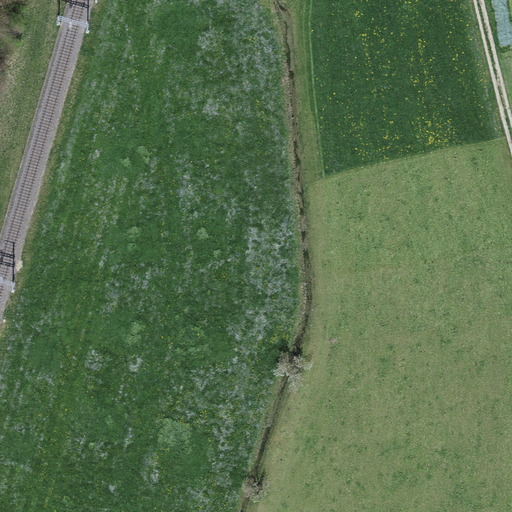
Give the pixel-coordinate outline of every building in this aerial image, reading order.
[(183,0),(150,3),(151,24),(185,20),(183,0)] [(155,44),(189,41),(187,23),(153,26),(155,44)] [(176,135),(210,133),(209,118),(175,120),(176,135)] [(181,159),(216,150),(211,132),(176,141),(181,159)] [(120,169),(154,165),(152,148),(118,152),(120,169)] [(188,233),(223,234),(223,220),(189,218),(188,233)] [(131,237),(162,237),(162,223),(130,223),(131,237)] [(191,255),(226,254),(225,235),(190,237),(191,255)] [(165,257),(165,238),(130,239),(130,257),(165,257)] [(115,315),(115,329),(150,331),(150,317),(115,315)] [(180,323),(178,336),(210,343),(213,329),(180,323)] [(113,331),(112,351),(148,352),(149,333),(113,331)] [(206,364),(211,345),(176,337),(171,355),(206,364)] [(99,403),(98,416),(131,418),(132,406),(99,403)] [(163,431),(192,436),(195,421),(166,415),(163,431)] [(96,417),(94,435),(125,438),(127,420),(96,417)] [(158,430),(153,448),(187,458),(192,440),(158,430)]
